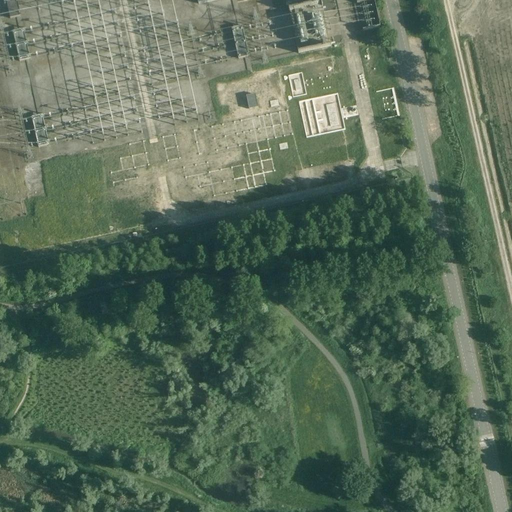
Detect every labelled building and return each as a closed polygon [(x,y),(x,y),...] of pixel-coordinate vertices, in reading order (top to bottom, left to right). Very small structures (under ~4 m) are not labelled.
[(7,0),(11,19),(21,17),(18,0),(7,0)] [(380,27),(374,0),(367,0),(357,3),(363,31),(380,27)] [(239,60),(249,57),(243,28),(233,31),(239,60)] [(14,33),(20,62),(31,60),(25,31),(14,33)] [(336,67),(332,50),(321,52),(325,69),(336,67)] [(33,118),(39,148),(50,145),(43,116),(33,118)]
